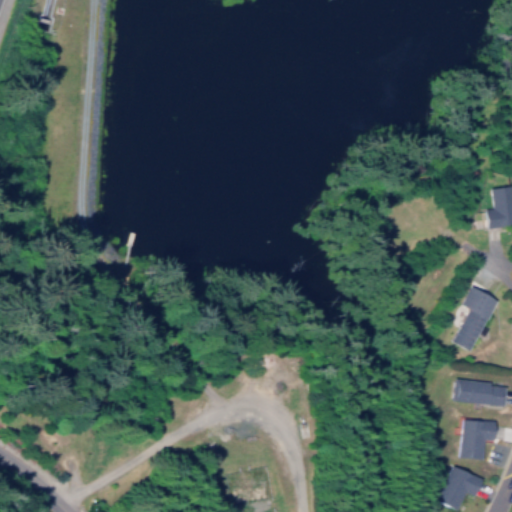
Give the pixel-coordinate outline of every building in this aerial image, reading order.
[(488,184),(510,183),(511,221),(483,223),(482,205),(490,205),(488,184)] [(448,336),(464,305),(456,300),(465,282),(491,296),(465,345),(448,336)] [(447,396),(450,374),(480,378),(480,381),(499,383),(497,401),(447,396)] [(457,415),(489,419),(487,436),(477,435),(475,455),(453,453),(457,415)] [(430,495),(447,462),(475,476),(468,490),(460,486),(450,505),(430,495)]
